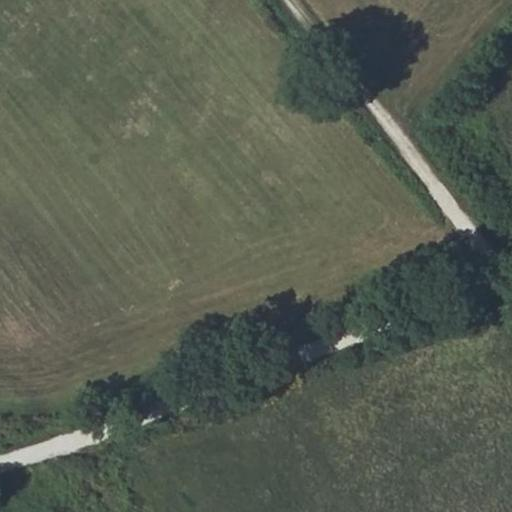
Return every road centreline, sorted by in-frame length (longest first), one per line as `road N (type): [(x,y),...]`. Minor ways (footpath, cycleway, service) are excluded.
road 1 (track): [(501,273),(0,470)]
road 2 (track): [(285,0),(511,284)]
